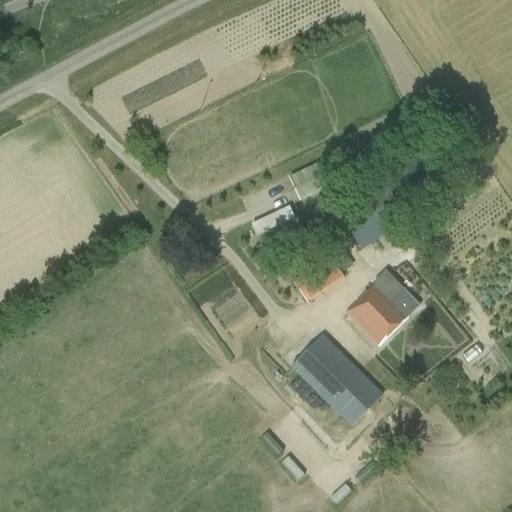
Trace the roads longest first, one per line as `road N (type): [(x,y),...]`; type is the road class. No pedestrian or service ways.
road 1 (unknown): [(39,83),(191,214),(276,309),(297,317),(343,315)]
road 2 (unclassified): [(0,104),(193,0)]
